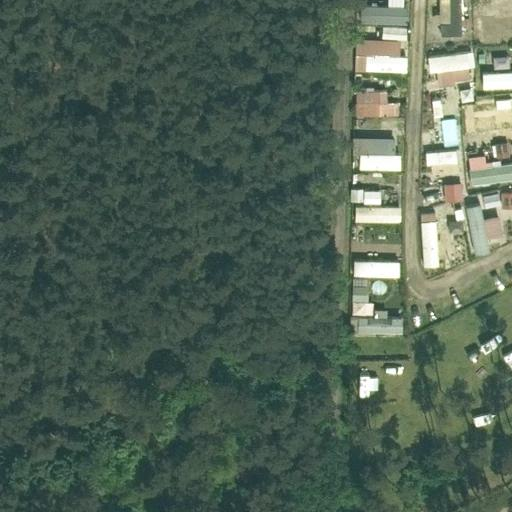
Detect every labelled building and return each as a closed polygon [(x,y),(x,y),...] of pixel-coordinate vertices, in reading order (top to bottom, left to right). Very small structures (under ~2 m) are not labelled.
[(459,0),(437,0),(439,34),(461,33),(459,0)] [(406,22),(406,4),(358,4),(358,21),(406,22)] [(511,14),(479,16),(481,41),(511,39),(511,14)] [(406,37),(406,27),(382,26),(382,37),(406,37)] [(408,55),(399,55),(399,38),(355,37),(355,69),(408,70),(408,55)] [(473,51),(428,52),(428,69),(437,69),(437,82),(468,81),(468,65),(473,65),(473,51)] [(511,84),(511,69),(481,71),(482,86),(511,84)] [(399,113),(398,100),(388,101),(387,88),(355,89),(356,115),(399,113)] [(478,117),(467,118),(468,131),(511,129),(511,118),(511,113),(496,114),(496,109),(478,110),(478,117)] [(393,152),(393,136),(353,136),(352,151),(360,151),(360,167),(401,167),(401,152),(393,152)] [(498,157),(511,153),(507,140),(494,144),(498,157)] [(425,150),(425,163),(461,161),(460,148),(425,150)] [(511,179),(511,161),(484,163),(484,153),(468,153),(469,182),(511,179)] [(443,182),(444,200),(463,199),(462,181),(443,182)] [(511,190),(501,191),(501,207),(511,206),(511,190)] [(482,193),(483,206),(500,205),(499,193),(482,193)] [(499,214),(482,215),(482,202),(467,203),(470,252),(488,251),(487,236),(500,235),(499,214)] [(401,220),(401,204),(355,204),(355,220),(401,220)] [(439,263),(436,211),(419,212),(422,264),(439,263)] [(352,258),(352,274),(398,274),(398,259),(352,258)] [(351,312),(366,314),(369,286),(354,284),(351,312)] [(385,316),(385,308),(374,308),(373,316),(357,315),(357,330),(400,331),(401,316),(385,316)]
